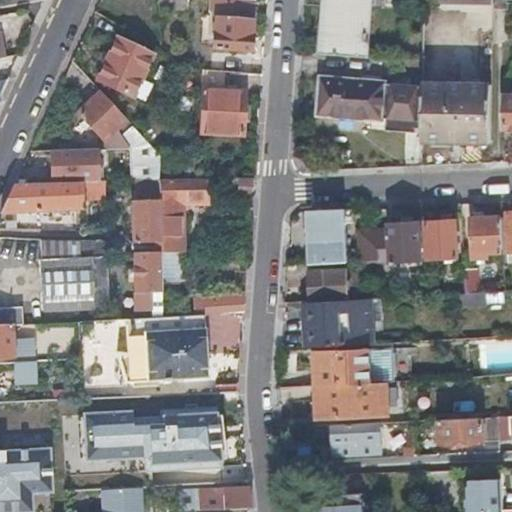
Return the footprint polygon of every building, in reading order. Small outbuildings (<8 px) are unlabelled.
[(249,0),(206,0),(206,4),(209,6),(213,10),(213,17),(211,17),(211,21),(210,26),(210,33),(209,48),(246,50),(248,15),(249,13),(251,8),(250,5),(249,0)] [(366,54),(369,0),(327,0),(328,3),(324,51),(366,54)] [(129,96),(130,94),(137,77),(149,53),(112,37),(93,79),(129,96)] [(216,70),(199,69),(198,88),(226,90),(227,71),(216,70)] [(421,125),(422,85),(321,76),(318,110),(385,115),(384,127),(415,129),(415,125),(421,125)] [(137,77),(130,94),(140,99),(148,82),(137,77)] [(491,82),(422,80),(422,85),(421,125),(421,138),(490,140),(491,82)] [(226,90),(198,88),(195,132),(240,134),(242,91),(226,90)] [(155,179),(156,179),(157,155),(130,126),(122,133),(115,126),(121,121),(95,93),(75,112),(101,139),(101,148),(128,147),(128,179),(155,179)] [(95,148),(49,149),(49,182),(79,181),(95,181),(95,148)] [(205,177),(176,178),(177,191),(205,190),(205,177)] [(177,202),(177,191),(176,178),(156,179),(155,179),(156,201),(157,241),(157,246),(158,251),(174,251),(179,251),(177,202)] [(150,241),(157,241),(156,201),(155,179),(128,179),(129,202),(130,242),(150,241)] [(250,193),(251,179),(235,180),(234,193),(250,193)] [(95,181),(79,181),(79,188),(74,188),(74,195),(102,195),(101,180),(95,181)] [(234,193),(235,180),(221,181),(221,194),(234,193)] [(49,182),(12,183),(0,209),(0,212),(74,211),(74,195),(74,188),(79,188),(79,181),(49,182)] [(205,201),(205,190),(177,191),(177,202),(205,201)] [(308,209),(310,260),(346,258),(345,218),(352,218),(351,207),(308,209)] [(486,249),(503,248),(501,214),(471,216),(472,255),(486,254),(486,249)] [(425,219),(427,256),(457,254),(455,217),(425,219)] [(379,256),(379,257),(391,256),(391,258),(421,257),(419,220),(389,221),(389,227),(377,227),(379,256)] [(358,229),(360,257),(379,256),(377,227),(358,229)] [(99,239),(37,238),(41,308),(107,305),(104,240),(100,240),(99,239)] [(150,241),(130,242),(129,252),(151,251),(151,246),(150,241)] [(158,262),(158,251),(151,251),(129,252),(131,308),(149,307),(159,307),(158,262)] [(174,251),(158,251),(158,262),(175,261),(174,251)] [(464,290),(476,290),(474,266),(463,266),(463,278),(464,290)] [(310,269),(311,299),(347,297),(347,267),(310,269)] [(347,297),(358,296),(357,267),(347,267),(347,297)] [(435,292),(464,290),(463,278),(434,280),(435,292)] [(408,281),(409,293),(429,292),(429,280),(408,281)] [(380,283),(380,295),(409,293),(408,281),(380,283)] [(304,299),(306,344),(366,341),(364,296),(358,296),(347,297),(311,299),(304,299)] [(242,311),(242,299),(195,301),(196,313),(201,313),(242,311)] [(0,306),(0,324),(21,323),(20,305),(0,306)] [(159,307),(149,307),(149,316),(160,315),(159,307)] [(130,380),(160,379),(169,378),(205,376),(201,313),(196,313),(160,315),(149,316),(126,317),(130,380)] [(0,356),(28,355),(27,323),(21,323),(0,324),(0,356)] [(392,347),(394,380),(411,379),(410,346),(392,347)] [(314,351),(316,384),(387,381),(394,380),(392,347),(314,351)] [(34,381),(33,360),(12,361),(13,382),(34,381)] [(387,381),(316,384),(317,415),(388,412),(387,381)] [(81,414),(83,460),(143,457),(143,471),(218,467),(212,408),(159,411),(159,417),(129,419),(129,412),(81,414)] [(498,415),(499,439),(511,438),(511,420),(511,414),(498,415)] [(498,415),(440,417),(441,441),(499,439),(498,415)] [(399,425),(399,444),(414,443),(413,419),(393,420),(394,425),(399,425)] [(381,431),(381,420),(325,423),(312,423),(312,436),(334,435),(335,453),(382,451),(381,431)] [(399,444),(400,454),(414,453),(414,443),(399,444)] [(0,511),(26,511),(29,511),(28,493),(49,492),(47,449),(0,450),(0,511)] [(502,481),(501,470),(490,470),(490,476),(468,477),(468,487),(466,487),(466,510),(464,510),(464,511),(491,511),(492,510),(503,510),(502,481)] [(511,511),(511,480),(502,481),(503,510),(502,511),(511,511)] [(101,489),(102,511),(139,511),(138,487),(101,489)] [(196,489),(197,509),(247,507),(246,487),(196,489)] [(197,509),(196,489),(158,491),(160,511),(197,509)] [(310,503),(310,511),(363,511),(363,489),(336,491),(336,501),(310,503)]
